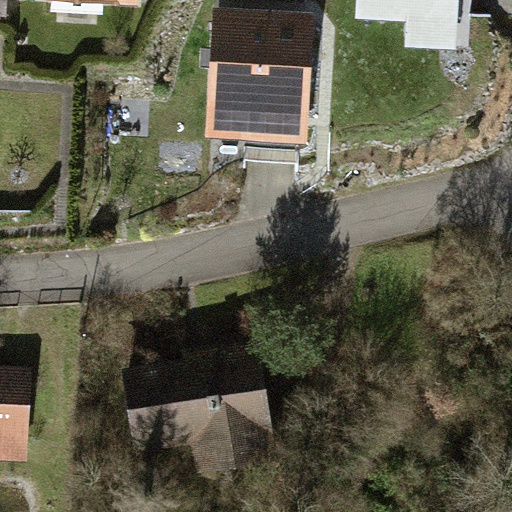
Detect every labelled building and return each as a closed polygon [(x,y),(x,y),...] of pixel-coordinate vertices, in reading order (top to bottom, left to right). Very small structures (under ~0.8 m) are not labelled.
[(505,0),(400,0),(400,25),(450,26),(449,54),(503,56),(505,0)] [(355,14),(249,13),(248,119),(301,120),(301,143),(353,144),(355,14)] [(8,44),(0,44),(0,143),(5,144),(8,44)] [(299,347),(167,369),(181,453),(228,445),(233,473),(318,458),(299,347)] [(59,363),(0,361),(0,462),(57,463),(59,363)]
